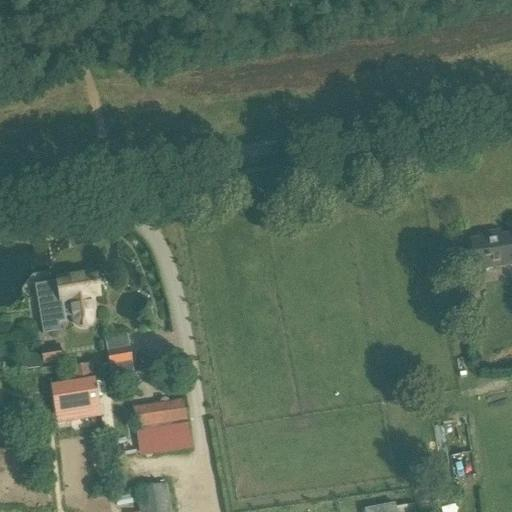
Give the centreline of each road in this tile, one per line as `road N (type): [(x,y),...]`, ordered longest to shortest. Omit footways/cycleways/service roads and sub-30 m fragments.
road 1 (unclassified): [(0,195),(511,107)]
road 2 (unknown): [(146,189),(212,449),(215,511)]
